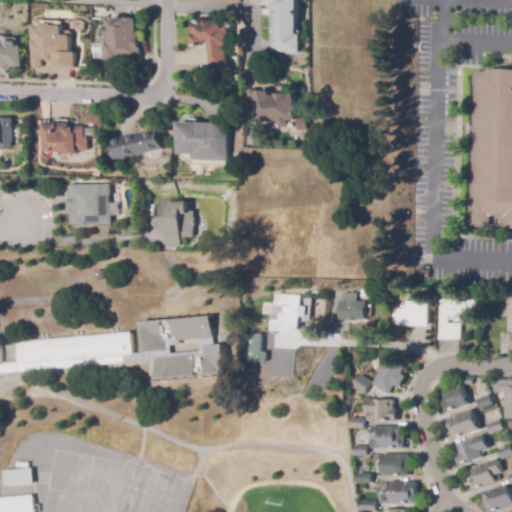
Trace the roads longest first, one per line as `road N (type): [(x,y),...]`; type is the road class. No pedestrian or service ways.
road 1 (residential): [(0,92),(164,93),(167,0)]
road 2 (residential): [(511,363),(429,368),(419,387),(445,505)]
